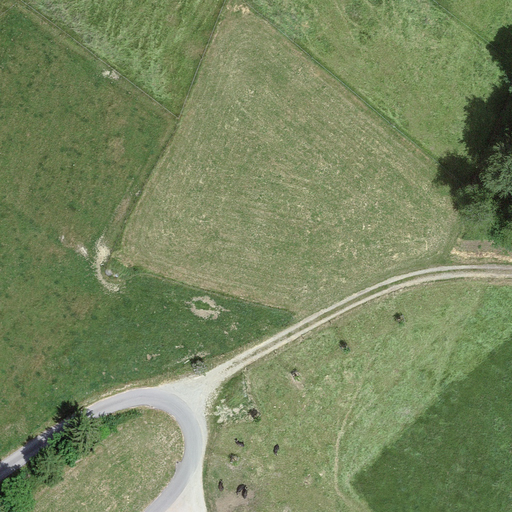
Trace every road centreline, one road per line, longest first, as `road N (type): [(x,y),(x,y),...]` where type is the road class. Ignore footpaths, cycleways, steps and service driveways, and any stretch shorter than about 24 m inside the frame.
road 1 (track): [(151,397),(447,267),(511,267)]
road 2 (unclassified): [(0,469),(102,408),(151,397)]
